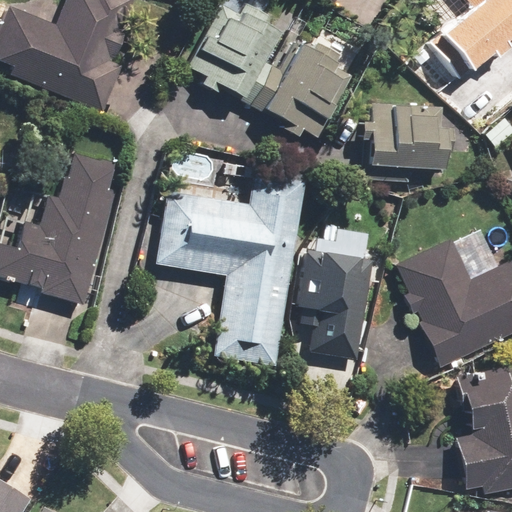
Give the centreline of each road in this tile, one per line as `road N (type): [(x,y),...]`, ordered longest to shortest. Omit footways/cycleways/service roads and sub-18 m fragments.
road 1 (residential): [(69,392),(345,452),(356,471),(342,511)]
road 2 (residential): [(293,511),(169,484),(127,454)]
